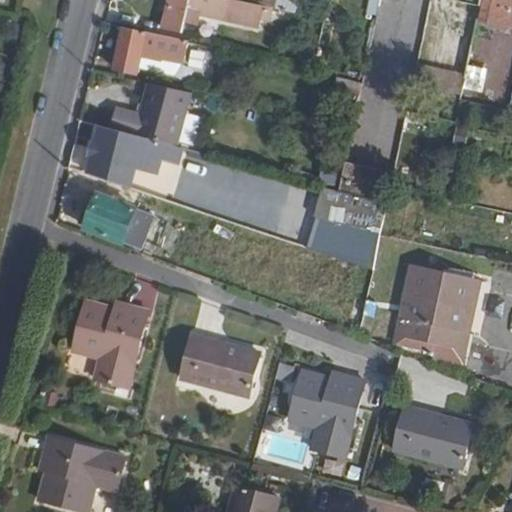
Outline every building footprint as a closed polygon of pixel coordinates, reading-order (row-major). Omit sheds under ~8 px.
[(171,0),(164,31),(182,35),(189,10),(225,18),(227,3),(217,0),(171,0)] [(292,13),(295,1),(291,0),(261,0),(260,3),(292,13)] [(481,8),(482,0),(464,0),(463,4),(481,8)] [(511,28),(511,22),(511,0),(486,0),(482,21),(511,28)] [(227,3),(225,18),(260,26),(264,12),(227,3)] [(188,43),(126,28),(116,70),(136,76),(141,59),(159,63),(161,61),(183,65),(188,43)] [(468,65),(461,84),(479,90),(485,70),(468,65)] [(150,87),(138,138),(146,141),(161,145),(180,151),(193,97),(150,87)] [(441,98),(461,102),(463,92),(444,87),(441,98)] [(102,128),(88,177),(131,192),(134,180),(146,141),(138,138),(102,128)] [(337,195),(387,209),(391,191),(394,178),(344,164),(337,195)] [(134,180),(131,192),(142,195),(150,198),(153,186),(134,180)] [(85,231),(121,245),(137,250),(150,215),(99,197),(85,231)] [(358,267),(373,272),(381,239),(365,235),(358,267)] [(471,311),(477,277),(415,269),(404,339),(469,350),(472,337),(475,337),(478,312),(471,311)] [(483,279),(477,277),(471,311),(478,312),(483,279)] [(347,296),(340,330),(359,337),(368,299),(347,296)] [(127,388),(147,312),(116,304),(114,310),(84,303),(72,349),(101,357),(95,381),(127,388)] [(248,396),(259,355),(192,337),(181,379),(248,396)] [(343,457),(363,383),(334,375),(331,380),(303,372),(290,418),(318,426),(312,450),(343,457)] [(464,468),(477,423),(409,405),(397,450),(464,468)] [(116,491),(124,458),(48,439),(40,471),(46,473),(39,500),(81,511),(85,511),(93,485),(116,491)] [(272,511),(276,498),(235,487),(228,511),(272,511)]
